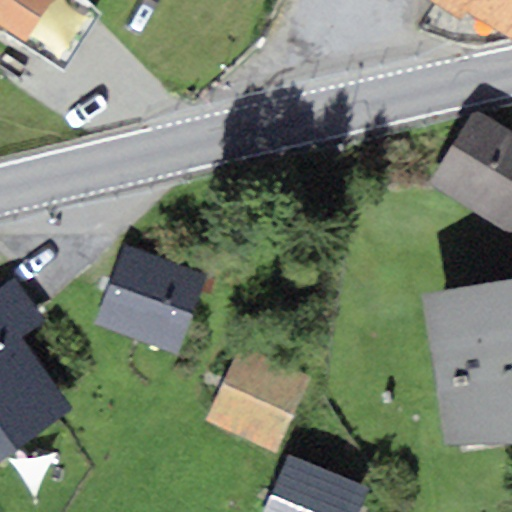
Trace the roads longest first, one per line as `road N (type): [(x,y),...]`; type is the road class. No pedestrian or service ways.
road 1 (secondary): [(511,70),(0,192)]
road 2 (unknown): [(291,123),(370,367),(438,511)]
